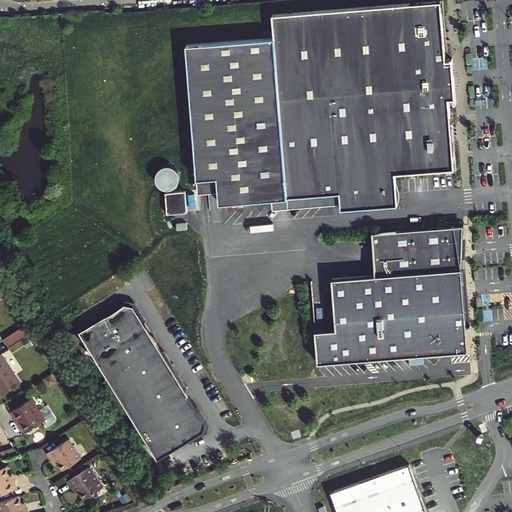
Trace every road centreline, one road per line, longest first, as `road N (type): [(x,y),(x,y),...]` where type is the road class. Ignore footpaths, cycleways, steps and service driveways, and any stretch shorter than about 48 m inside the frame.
road 1 (residential): [(511,382),(314,445),(148,511)]
road 2 (residential): [(198,511),(511,400)]
